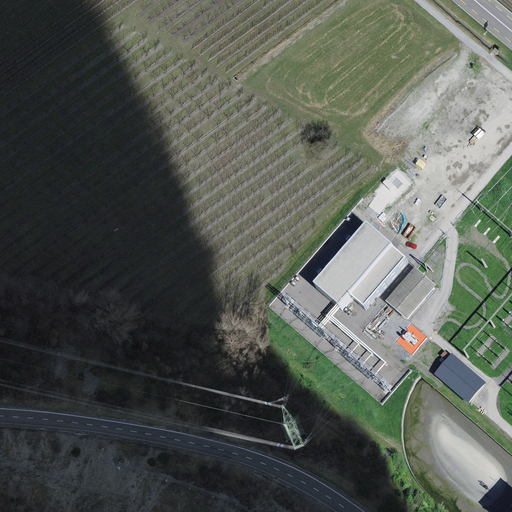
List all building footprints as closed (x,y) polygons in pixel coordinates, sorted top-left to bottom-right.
[(472,73),(429,128),(442,138),(485,82),(472,73)] [(384,184),(390,191),(395,186),(388,180),(384,184)] [(354,299),(396,250),(371,228),(317,289),(339,308),(340,309),(342,312),(354,299)] [(410,262),(396,250),(354,299),(367,310),(410,262)] [(439,288),(418,270),(389,304),(410,322),(439,288)] [(488,385),(454,356),(436,377),(470,405),(488,385)]
